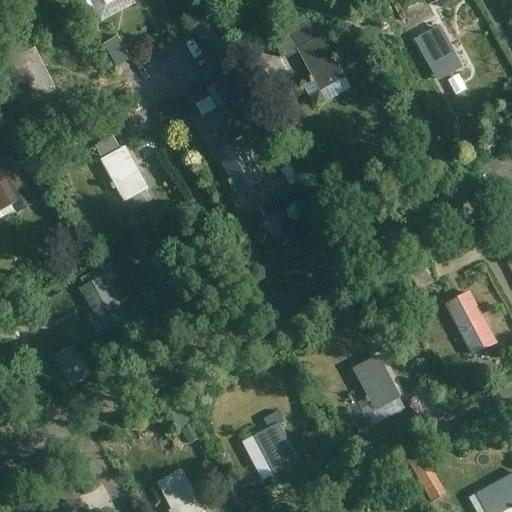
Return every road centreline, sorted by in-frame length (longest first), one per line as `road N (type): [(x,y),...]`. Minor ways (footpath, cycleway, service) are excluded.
road 1 (residential): [(261,312),(147,93),(191,65)]
road 2 (residential): [(261,312),(466,203)]
road 3 (residential): [(71,419),(261,312)]
